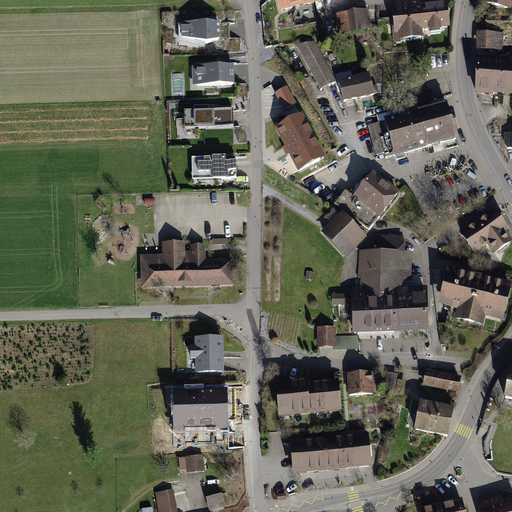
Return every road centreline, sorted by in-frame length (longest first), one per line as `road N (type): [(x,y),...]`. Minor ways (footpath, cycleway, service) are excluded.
road 1 (residential): [(248,0),(256,81),(254,309)]
road 2 (residential): [(0,314),(254,309)]
road 3 (residential): [(258,350),(330,364),(466,363)]
road 4 (tertiary): [(511,191),(468,101),(470,0)]
road 5 (residential): [(258,350),(253,443),(265,511)]
road 6 (tertiary): [(309,511),(396,491),(454,453)]
road 7 (tertiary): [(454,453),(511,347)]
